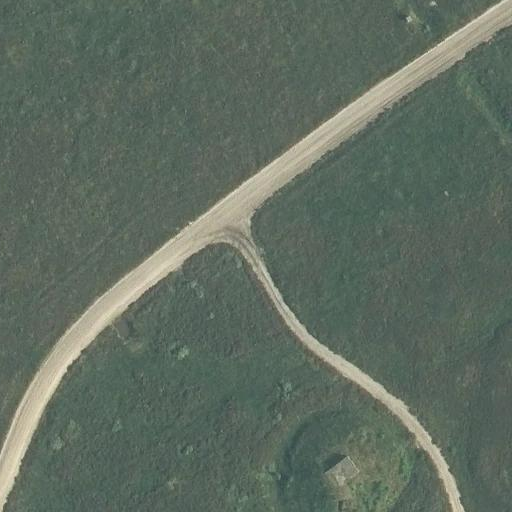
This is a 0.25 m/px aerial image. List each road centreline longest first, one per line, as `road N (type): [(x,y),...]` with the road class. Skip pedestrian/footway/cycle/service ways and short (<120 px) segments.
road 1 (track): [(0,494),(24,419),(84,341),(167,262),(511,16)]
road 2 (unknown): [(449,511),(428,443),(289,326),(226,219)]
